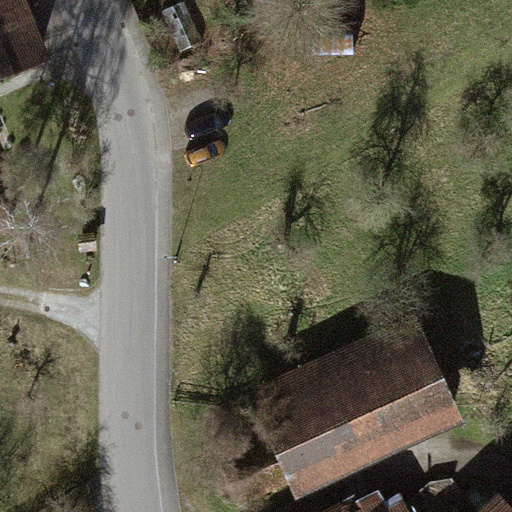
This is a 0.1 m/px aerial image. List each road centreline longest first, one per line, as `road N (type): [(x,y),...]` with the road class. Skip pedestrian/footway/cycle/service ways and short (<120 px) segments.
road 1 (residential): [(89,0),(125,86),(136,511)]
road 2 (unknown): [(128,343),(0,341)]
